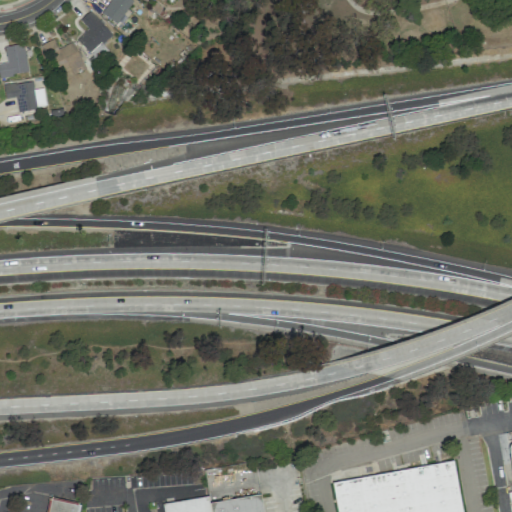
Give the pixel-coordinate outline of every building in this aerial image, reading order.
[(109,0),(101,14),(117,24),(133,0),(109,0)] [(79,20),(88,29),(76,40),(97,61),(107,50),(101,44),(112,33),(89,11),(79,20)] [(72,75),(85,69),(72,42),(57,49),(53,40),(41,45),(54,72),(68,66),(72,75)] [(0,76),(27,73),(23,45),(4,47),(6,63),(0,63),(0,76)] [(43,88),(33,89),(32,81),(3,85),(5,99),(16,97),(17,111),(46,107),(43,88)] [(454,460),(463,511),(335,511),(330,482),(454,460)] [(260,494),(263,511),(209,511),(208,503),(260,494)] [(209,511),(208,503),(207,496),(161,504),(162,511),(209,511)] [(80,505),(78,511),(45,511),(48,499),(50,499),(51,497),(78,503),(78,505),(80,505)]
